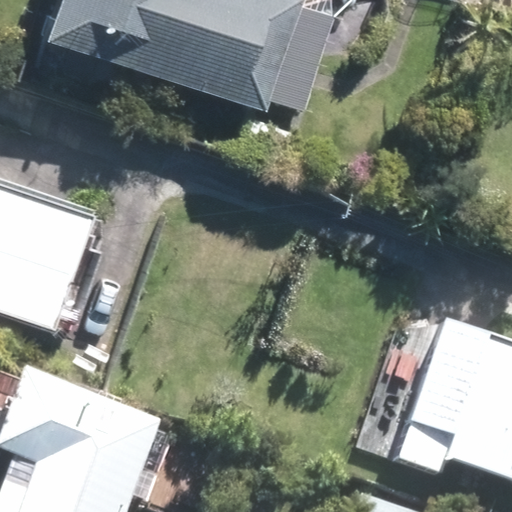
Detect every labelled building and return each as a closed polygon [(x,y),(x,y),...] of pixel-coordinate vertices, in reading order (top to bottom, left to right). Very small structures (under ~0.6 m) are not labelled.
[(64,0),(57,22),(293,102),(322,18),(282,5),(283,0),(64,0)] [(83,216),(0,185),(0,294),(48,312),(83,216)] [(511,350),(489,343),(451,458),(511,478),(511,350)] [(118,511),(148,425),(21,382),(0,444),(0,447),(45,463),(28,511),(118,511)] [(413,511),(345,488),(336,511),(413,511)]
